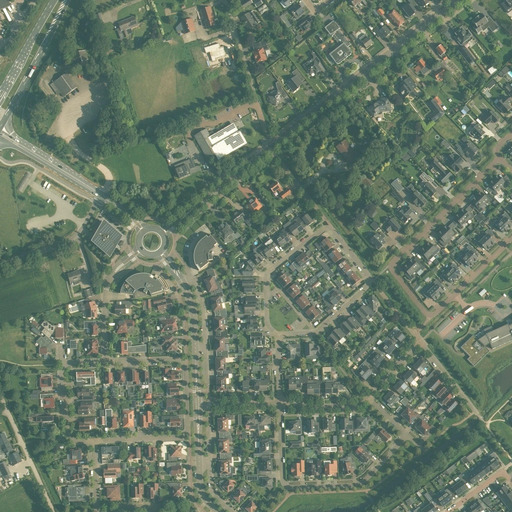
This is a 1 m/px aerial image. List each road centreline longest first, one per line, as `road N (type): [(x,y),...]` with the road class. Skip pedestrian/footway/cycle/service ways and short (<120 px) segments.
road 1 (residential): [(499,157),(390,265),(423,312),(436,313),(454,296)]
road 2 (residential): [(105,361),(182,360),(187,431),(94,442)]
road 3 (tertiary): [(271,147),(458,0)]
road 4 (residential): [(315,333),(370,278),(332,229),(324,227),(264,279)]
road 5 (residential): [(407,436),(353,485),(286,486),(279,402)]
road 6 (residential): [(271,147),(225,0)]
road 7 (primary): [(0,126),(68,0)]
road 8 (tertiary): [(162,233),(271,147)]
road 9 (unclassified): [(0,394),(53,511)]
road 10 (unclassified): [(0,263),(72,238),(99,197)]
road 11 (residential): [(105,361),(106,289),(139,250)]
road 12 (tertiary): [(102,192),(0,128)]
